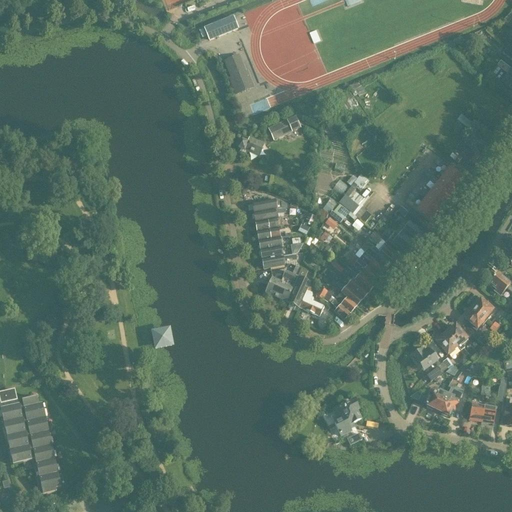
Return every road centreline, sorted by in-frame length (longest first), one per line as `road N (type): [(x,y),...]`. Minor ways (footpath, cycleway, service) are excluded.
road 1 (residential): [(0,40),(92,18),(161,38),(187,59),(207,103),(255,319),(328,342),(390,305)]
road 2 (residential): [(511,450),(408,430),(395,419),(381,378),(387,334)]
road 3 (residential): [(390,305),(448,245),(511,153)]
road 4 (residential): [(387,334),(437,314),(511,218)]
